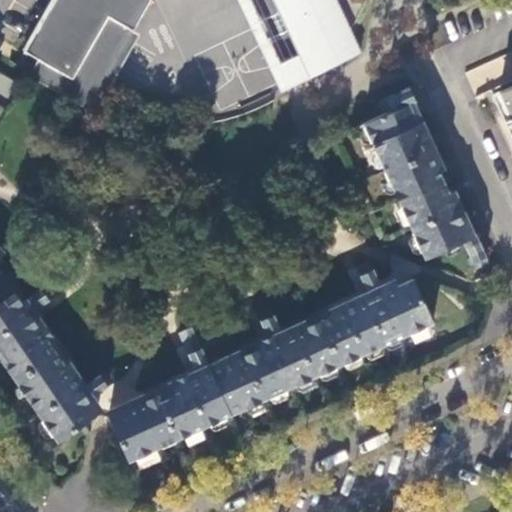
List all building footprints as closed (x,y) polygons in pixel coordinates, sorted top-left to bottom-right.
[(51,0),(24,49),(39,58),(76,78),(112,17),(135,31),(153,0),(250,0),(261,24),(265,22),(273,38),(269,40),(290,87),(304,81),(362,53),(352,33),(341,23),(345,21),(335,0),(51,0)] [(281,91),(290,87),(269,40),(273,38),(265,22),(261,24),(250,0),(238,0),(280,90),(281,91)] [(76,78),(39,58),(32,72),(30,74),(95,112),(97,111),(141,34),(135,31),(112,17),(76,78)] [(465,71),(475,95),(511,80),(511,78),(503,56),(465,71)] [(511,86),(499,92),(511,120),(511,86)] [(412,101),(410,95),(408,90),(388,98),(392,109),(406,104),(412,101)] [(469,237),(406,104),(392,109),(388,98),(377,103),(383,115),(362,124),(424,258),(459,242),(460,241),(469,237)] [(484,256),(475,235),(469,237),(460,241),(459,242),(470,262),(484,256)] [(488,263),(484,256),(470,262),(473,270),(476,268),(488,263)] [(369,297),(383,291),(372,268),(359,274),(369,297)] [(0,270),(0,355),(58,440),(99,413),(90,400),(81,388),(30,314),(22,302),(0,270)] [(130,461),(231,415),(244,409),(322,373),(349,361),(433,322),(412,278),(383,291),(369,297),(283,336),(270,343),(242,356),(211,369),(197,376),(109,416),(130,461)] [(44,287),(33,294),(22,302),(30,314),(51,299),(44,287)] [(270,343),(283,336),(273,314),(260,321),(270,343)] [(214,343),(210,335),(204,322),(179,333),(188,355),(203,349),(214,343)] [(197,376),(211,369),(203,349),(188,355),(197,376)] [(81,388),(90,400),(110,386),(103,374),(81,388)]
